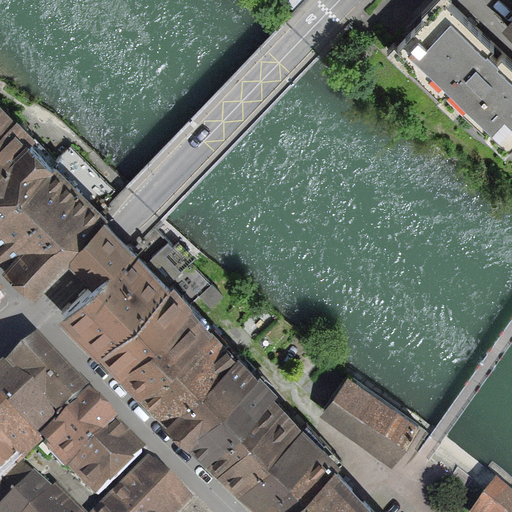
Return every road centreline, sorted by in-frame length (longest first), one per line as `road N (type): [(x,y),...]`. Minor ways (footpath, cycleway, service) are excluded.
road 1 (residential): [(316,24),(34,310)]
road 2 (residential): [(234,511),(34,310)]
road 3 (residential): [(449,511),(405,472),(341,511)]
